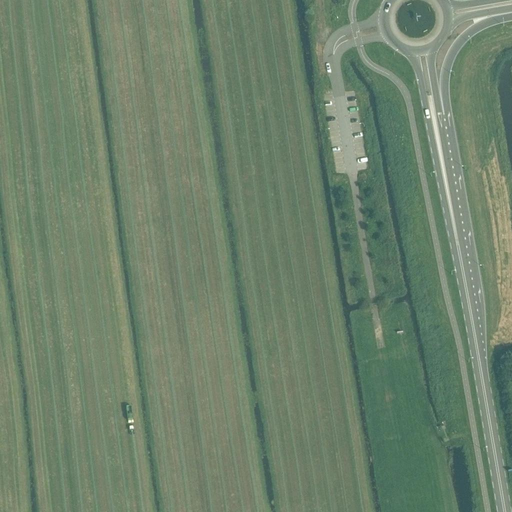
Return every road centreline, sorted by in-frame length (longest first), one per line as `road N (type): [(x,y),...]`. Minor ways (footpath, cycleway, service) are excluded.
road 1 (primary): [(504,511),(433,123)]
road 2 (trunk): [(433,123),(451,54),(508,10)]
road 3 (track): [(375,314),(351,173)]
